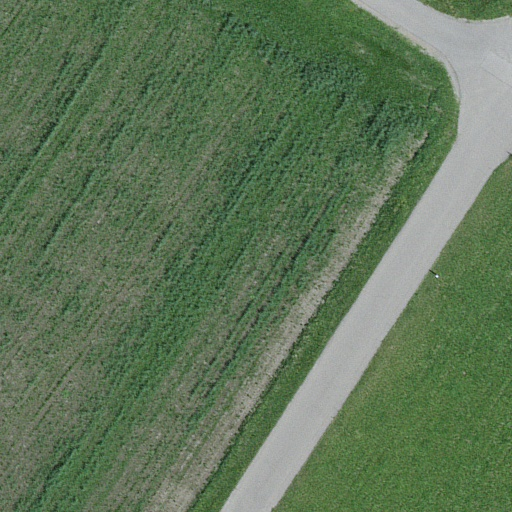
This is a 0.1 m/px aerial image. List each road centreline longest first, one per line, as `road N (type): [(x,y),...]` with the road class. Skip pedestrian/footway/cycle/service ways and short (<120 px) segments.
road 1 (unclassified): [(511,106),(250,511)]
road 2 (track): [(365,0),(511,79)]
